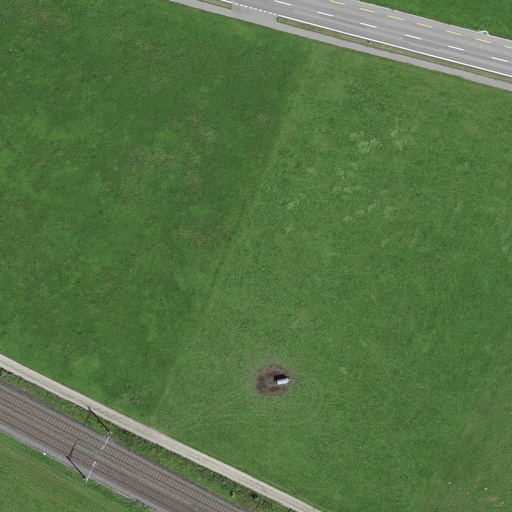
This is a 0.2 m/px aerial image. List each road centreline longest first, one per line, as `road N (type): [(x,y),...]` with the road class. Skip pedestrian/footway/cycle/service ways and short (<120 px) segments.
road 1 (track): [(0,359),(308,511)]
road 2 (tertiary): [(278,0),(511,60)]
